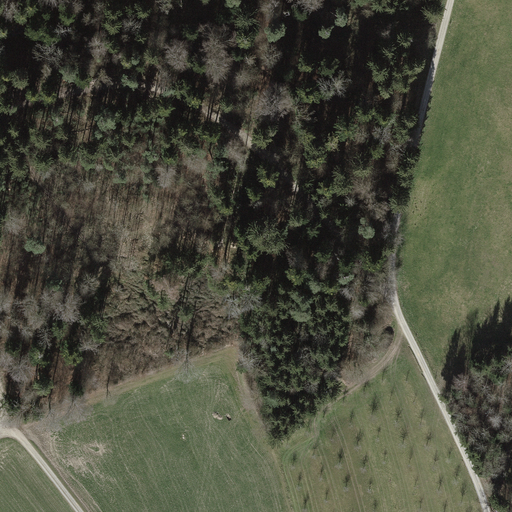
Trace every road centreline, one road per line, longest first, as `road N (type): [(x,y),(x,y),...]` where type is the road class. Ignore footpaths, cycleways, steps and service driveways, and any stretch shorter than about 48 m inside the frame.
road 1 (track): [(0,110),(83,92),(161,92),(227,121),(281,163),(397,305)]
road 2 (track): [(452,0),(397,226),(397,305)]
road 3 (track): [(397,305),(487,511)]
